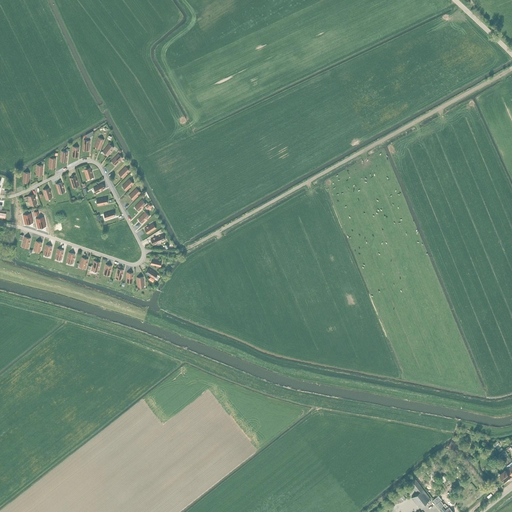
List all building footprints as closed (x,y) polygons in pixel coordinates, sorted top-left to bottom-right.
[(100,149),(104,140),(98,138),(95,147),(100,149)] [(108,156),(114,148),(109,144),(103,152),(108,156)] [(116,165),(123,158),(118,154),(111,161),(116,165)] [(119,173),(123,178),(130,171),(126,166),(119,173)] [(87,179),(93,177),(90,168),(84,170),(87,179)] [(73,188),(79,186),(76,177),(70,178),(73,188)] [(127,190),(134,183),(129,179),(122,186),(127,190)] [(59,194),(65,192),(62,183),(56,184),(59,194)] [(97,193),(105,189),(102,183),(94,188),(97,193)] [(46,199),(52,198),(49,188),(43,190),(46,199)] [(134,200),(141,193),(136,188),(129,195),(134,200)] [(29,199),(31,206),(37,204),(34,195),(28,197),(29,199)] [(139,211),(146,204),(142,200),(135,207),(139,211)] [(104,214),(106,220),(115,216),(113,211),(109,212),(104,214)] [(143,223),(150,216),(145,212),(138,219),(143,223)] [(31,214),(23,215),(25,224),(33,222),(31,214)] [(37,228),(45,226),(43,217),(35,219),(37,228)] [(148,234),(156,229),(153,223),(145,229),(148,234)] [(151,239),(153,245),(165,240),(163,234),(151,239)] [(28,248),(31,238),(24,237),(22,246),(28,248)] [(40,252),(42,243),(36,241),(34,251),(40,252)] [(52,246),(46,245),(44,255),(50,256),(52,246)] [(64,250),(58,249),(55,258),(61,260),(64,250)] [(75,254),(69,253),(67,262),(73,264),(75,254)] [(86,269),(88,259),(82,258),(80,267),(86,269)] [(152,259),(151,265),(160,267),(162,261),(152,259)] [(98,272),(100,262),(94,261),(92,270),(98,272)] [(110,275),(112,266),(106,264),(104,274),(110,275)] [(150,268),(146,274),(151,276),(154,279),(155,278),(156,279),(158,276),(157,275),(158,274),(150,268)] [(121,279),(124,270),(118,269),(115,278),(121,279)] [(511,477),(511,476),(511,473),(509,470),(507,471),(506,470),(500,475),(506,482),(511,477)] [(411,498),(419,508),(431,499),(415,478),(409,482),(417,493),(411,498)] [(445,511),(442,506),(444,505),(441,501),(442,500),(438,495),(433,500),(437,504),(436,504),(440,508),(442,511),(452,511),(449,507),(445,511)]
